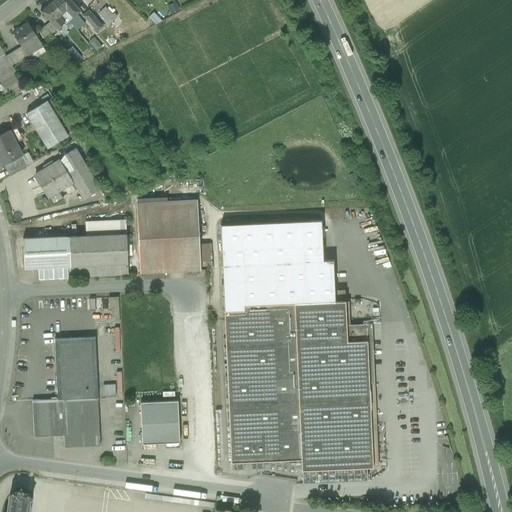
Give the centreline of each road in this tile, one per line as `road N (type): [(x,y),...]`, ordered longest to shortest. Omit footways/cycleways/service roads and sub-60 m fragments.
road 1 (primary): [(499,511),(430,273),(319,0)]
road 2 (residential): [(272,500),(0,459)]
road 3 (residential): [(7,295),(194,286)]
